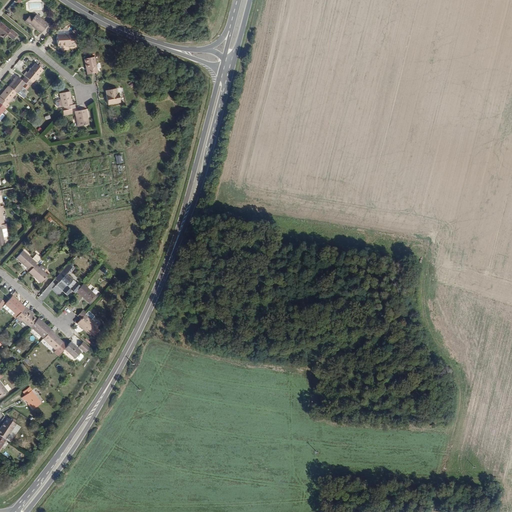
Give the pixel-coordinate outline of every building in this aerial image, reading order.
[(29,23),(33,19),(29,15),(25,21),(28,24),(29,23)] [(36,15),(33,19),(29,23),(35,28),(34,29),(40,33),(47,24),(36,15)] [(0,33),(1,34),(0,35),(3,38),(6,35),(12,40),(16,34),(11,29),(10,30),(0,22),(0,33)] [(68,35),(55,35),(56,45),(69,45),(73,45),(72,36),(68,36),(68,35)] [(95,57),(85,59),(87,74),(98,73),(95,57)] [(25,72),(22,76),(25,78),(31,83),(42,71),(34,64),(26,73),(25,72)] [(27,90),(32,84),(31,83),(25,78),(20,84),(16,80),(9,88),(16,94),(23,86),(27,90)] [(0,96),(0,103),(4,106),(6,104),(7,105),(16,94),(9,88),(8,87),(0,96)] [(115,89),(105,92),(107,100),(106,100),(107,105),(119,102),(117,94),(116,94),(115,89)] [(69,110),(74,109),(73,105),(71,105),(69,92),(58,94),(59,100),(54,101),(53,103),(54,107),(56,108),(60,107),(60,108),(63,107),(63,111),(69,110)] [(84,118),(86,118),(85,110),(73,113),(76,127),(85,125),(84,118)] [(25,270),(28,273),(36,264),(40,259),(35,254),(31,259),(23,251),(16,259),(26,269),(25,270)] [(36,264),(28,273),(34,278),(35,276),(41,282),(47,275),(36,264)] [(70,289),(75,293),(76,292),(80,287),(66,274),(70,270),(66,266),(54,280),(58,283),(60,281),(67,287),(66,288),(69,290),(70,289)] [(80,287),(76,292),(82,298),(83,297),(89,303),(95,296),(82,285),(80,287)] [(24,309),(10,296),(8,299),(9,300),(5,304),(2,308),(12,317),(13,316),(16,318),(24,309)] [(30,327),(37,320),(28,311),(25,308),(24,309),(16,318),(15,318),(19,322),(21,320),(30,327)] [(82,310),(77,316),(80,319),(81,320),(86,313),(82,310)] [(81,320),(80,319),(76,323),(83,329),(84,328),(91,334),(98,326),(91,321),(94,317),(88,311),(86,313),(81,320)] [(43,323),(38,318),(37,320),(30,327),(43,339),(50,331),(43,325),(43,323)] [(64,349),(67,345),(63,341),(62,342),(53,334),(54,333),(51,330),(50,330),(50,331),(43,339),(55,351),(56,350),(60,354),(64,349)] [(81,352),(70,342),(67,345),(64,349),(75,359),(76,358),(80,361),(83,358),(83,356),(80,353),(81,352)] [(89,348),(82,342),(78,346),(85,352),(89,348)] [(30,390),(25,394),(20,397),(23,401),(24,400),(31,409),(40,403),(30,390)] [(0,425),(0,437),(4,440),(13,425),(5,419),(0,425)]
